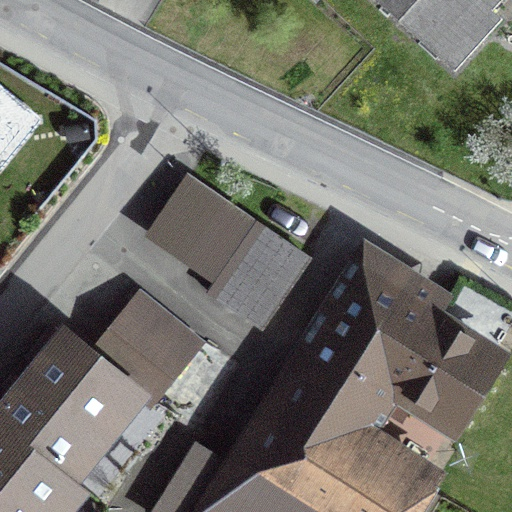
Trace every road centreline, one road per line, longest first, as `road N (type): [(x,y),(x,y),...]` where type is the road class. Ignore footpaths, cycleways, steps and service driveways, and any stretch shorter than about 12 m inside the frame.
road 1 (residential): [(191,87),(511,247)]
road 2 (residential): [(0,324),(191,87)]
road 3 (residential): [(38,0),(191,87)]
